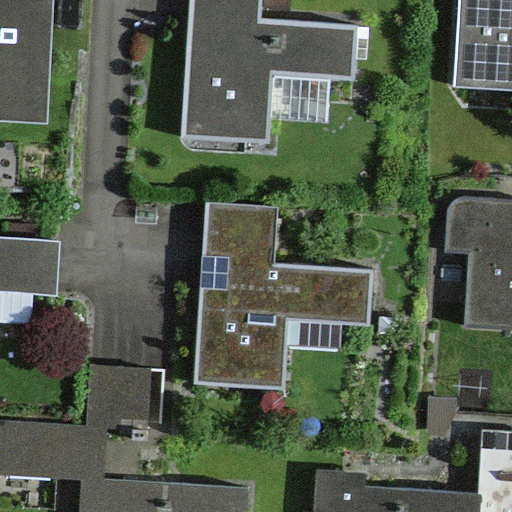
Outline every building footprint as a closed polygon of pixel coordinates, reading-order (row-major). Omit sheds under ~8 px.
[(0,0),(0,113),(42,115),(45,0),(0,0)] [(256,0),(188,0),(180,138),(264,143),(267,96),(318,99),(320,72),(348,73),(351,24),(255,18),(256,0)] [(511,0),(454,0),(451,85),(511,87),(511,0)] [(451,202),(447,210),(444,253),(470,254),(466,326),(511,328),(511,201),(458,199),(451,202)] [(273,207),(204,203),(193,381),(278,387),(281,339),(332,343),(333,315),(361,317),(364,268),(269,262),(273,207)] [(53,235),(0,231),(0,308),(20,309),(22,282),(50,284),(53,235)] [(0,473),(81,479),(102,480),(106,420),(146,422),(149,363),(89,360),(85,422),(0,416),(0,473)] [(511,511),(511,432),(478,431),(473,511),(511,511)] [(360,486),(360,472),(310,469),(307,511),(472,511),(474,493),(360,486)] [(102,480),(81,479),(78,511),(243,511),(245,489),(102,480)]
